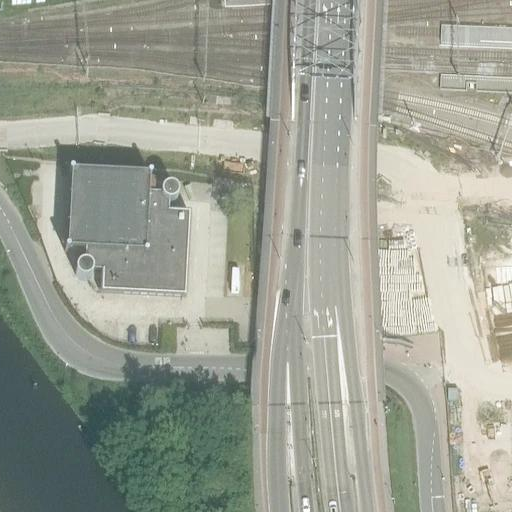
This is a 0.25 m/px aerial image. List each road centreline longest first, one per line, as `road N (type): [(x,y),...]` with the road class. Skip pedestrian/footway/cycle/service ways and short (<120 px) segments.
road 1 (secondary): [(310,0),(295,311)]
road 2 (secondary): [(332,263),(342,0)]
road 3 (secondary): [(368,511),(349,313),(332,263)]
road 4 (secondary): [(339,511),(326,314),(332,263)]
road 5 (secondary): [(295,311),(276,368),(279,511)]
road 6 (secondary): [(295,311),(307,511)]
